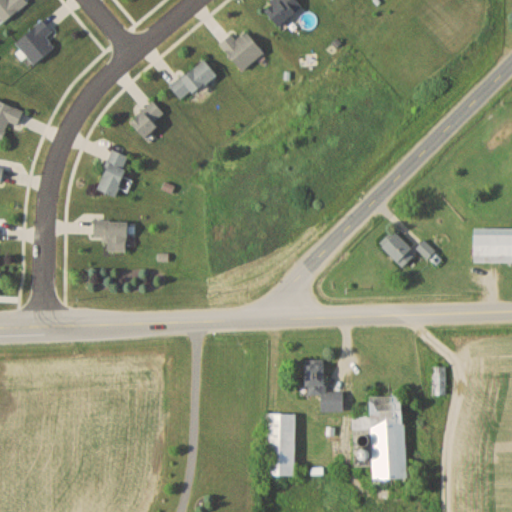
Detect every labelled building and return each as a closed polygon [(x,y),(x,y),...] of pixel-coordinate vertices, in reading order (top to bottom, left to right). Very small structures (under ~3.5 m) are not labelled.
[(30,0),(29,0),(0,0),(0,13),(6,21),(30,0)] [(273,0),(265,9),(282,26),(304,4),(300,0),(273,0)] [(34,64),(57,49),(49,36),(56,32),(47,19),(17,39),(34,64)] [(233,33),(221,43),(243,70),(266,52),(248,30),(237,38),(233,33)] [(172,86),(186,102),(219,72),(205,56),(172,86)] [(19,127),(26,110),(0,99),(0,137),(4,139),(10,124),(19,127)] [(161,124),(157,121),(166,111),(153,100),(132,124),(148,138),(161,124)] [(118,196),(121,187),(122,187),(133,157),(113,149),(98,188),(118,196)] [(110,238),(110,250),(129,251),(129,220),(95,220),(94,238),(110,238)] [(511,261),(511,228),(479,229),(479,262),(511,261)] [(405,266),(419,252),(397,230),(383,244),(405,266)] [(346,411),(345,391),(328,391),(327,363),(307,364),(308,395),(322,395),(323,411),(346,411)] [(448,366),(433,366),(433,394),(448,394),(448,366)] [(371,396),(373,447),(362,448),(362,457),(374,456),(375,479),(409,477),(406,395),(371,396)] [(298,475),(298,413),(267,413),(267,475),(298,475)]
